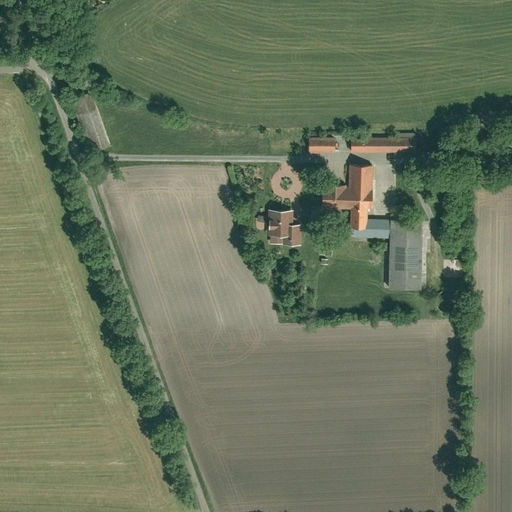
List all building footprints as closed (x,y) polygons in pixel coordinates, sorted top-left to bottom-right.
[(93,93),(73,99),(88,146),(108,141),(93,93)] [(336,136),(310,137),(311,151),(337,150),(336,136)] [(418,137),(353,138),(354,151),(418,150),(418,137)] [(374,227),(374,164),(353,164),(353,189),(324,189),(324,206),(352,206),(352,227),(374,227)] [(292,207),(267,207),(268,237),(292,237),(292,207)] [(424,219),(392,218),(391,287),(423,288),(424,219)]
